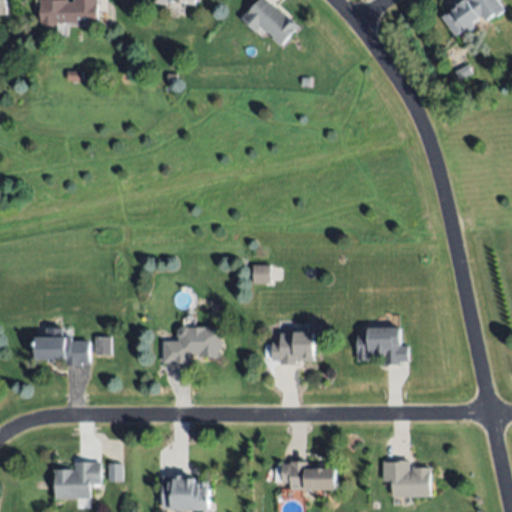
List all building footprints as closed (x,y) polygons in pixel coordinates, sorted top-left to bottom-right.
[(97,0),(98,22),(41,25),(39,0),(68,0),(68,1),(74,1),(74,0),(97,0)] [(257,0),(265,0),(288,19),(289,17),(299,25),(281,46),(273,39),(275,36),(266,29),(264,30),(260,26),(255,32),(241,20),(257,0)] [(497,0),(505,11),(487,23),(484,17),(456,36),(443,17),(467,0),(497,0)] [(473,73),(461,81),(456,72),(468,65),(473,73)] [(66,81),(66,70),(82,70),(82,81),(66,81)] [(166,73),(176,73),(176,81),(167,81),(166,73)] [(270,283),(253,283),(253,266),(271,266),(270,283)] [(190,328),(222,328),(222,358),(199,358),(199,355),(191,355),(191,363),(165,363),(164,341),(179,341),(180,337),(178,336),(179,330),(181,327),(185,326),(187,326),(190,328)] [(400,327),(400,346),(410,346),(410,362),(402,362),(402,365),(385,365),(385,356),(377,356),(377,358),(371,358),(371,354),(369,354),(369,361),(358,361),(358,334),(369,334),(369,327),(400,327)] [(315,333),(315,360),(299,360),(299,365),(282,365),(282,360),(273,360),(273,342),(281,343),(281,332),(315,333)] [(37,359),(37,337),(74,337),(74,342),(90,342),(90,362),(82,362),(82,365),(66,365),(66,359),(37,359)] [(112,337),(112,355),(96,355),(96,337),(112,337)] [(431,497),(393,497),(393,480),(384,480),(384,460),(409,460),(409,470),(414,470),(414,467),(431,467),(431,497)] [(336,490),(306,489),(305,489),(291,489),(291,482),(283,482),(283,464),(291,464),(291,461),(309,461),(309,463),(337,463),(336,490)] [(56,499),(56,469),(76,469),(76,462),(102,462),(102,483),(92,483),(92,499),(56,499)] [(123,464),(123,481),(108,481),(109,463),(123,464)] [(211,509),(173,509),(173,507),(163,507),(163,476),(183,476),(184,479),(197,479),(197,484),(201,484),(201,481),(211,481),(211,509)]
